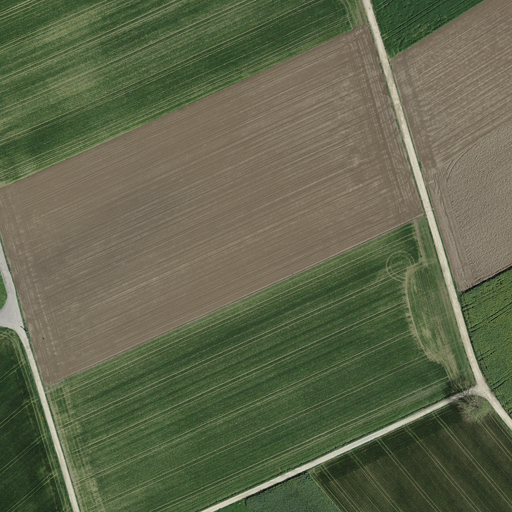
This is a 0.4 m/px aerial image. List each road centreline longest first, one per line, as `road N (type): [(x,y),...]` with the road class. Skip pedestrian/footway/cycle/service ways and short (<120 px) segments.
road 1 (track): [(365,0),(481,389),(511,424)]
road 2 (track): [(481,389),(216,511)]
road 3 (track): [(74,511),(18,325)]
